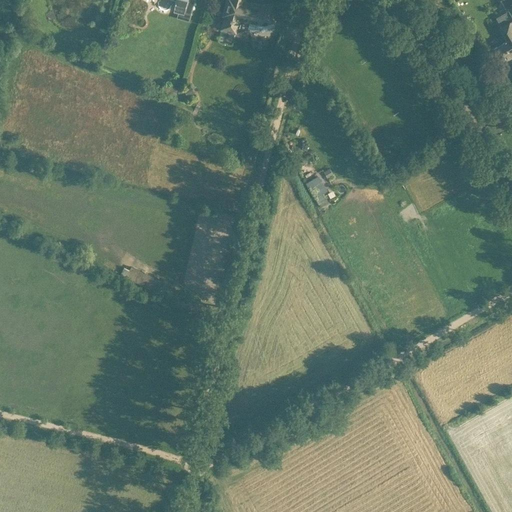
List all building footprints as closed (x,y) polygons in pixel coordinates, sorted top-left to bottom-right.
[(175,0),(173,9),(179,10),(183,12),(186,0),(175,0)] [(235,32),(236,29),(239,20),(249,23),(248,27),(261,31),(275,28),(274,23),(277,23),(273,3),(262,6),(250,2),(249,4),(244,3),(244,0),(226,0),(222,15),(224,16),(221,28),(235,32)] [(511,0),(500,0),(506,10),(497,15),(503,26),(501,27),(507,38),(506,42),(503,43),(502,44),(499,39),(489,45),(494,53),(497,51),(503,61),(511,55),(511,0)] [(91,52),(88,61),(96,63),(99,55),(91,52)] [(176,96),(178,88),(163,83),(161,90),(176,96)] [(191,86),(184,90),(187,97),(194,93),(191,86)] [(322,170),(318,173),(325,183),(329,181),(322,170)] [(320,207),(329,202),(327,198),(336,193),(333,188),(328,190),(319,174),(306,182),(320,207)] [(123,267),(120,274),(157,293),(162,281),(130,267),(128,270),(123,267)]
